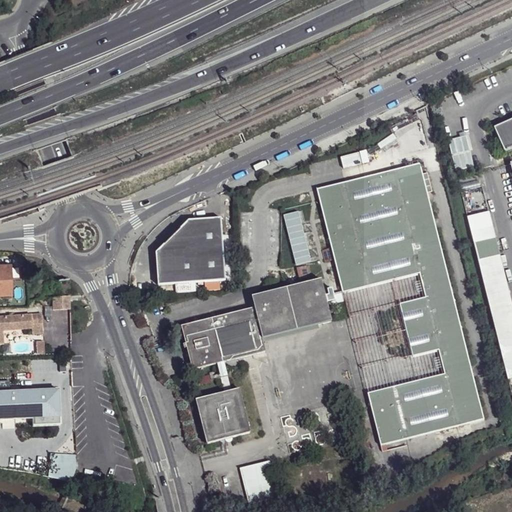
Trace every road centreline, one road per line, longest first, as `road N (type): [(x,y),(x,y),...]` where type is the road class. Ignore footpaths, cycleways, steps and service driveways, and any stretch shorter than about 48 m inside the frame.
road 1 (motorway): [(0,149),(192,83),(371,0)]
road 2 (tertiary): [(511,35),(156,203)]
road 3 (motorway): [(0,116),(256,0)]
road 4 (unknown): [(123,329),(239,296),(277,196),(326,179)]
road 5 (motorway): [(184,0),(0,81)]
road 6 (secondary): [(78,208),(9,23)]
road 7 (secondary): [(184,511),(123,329)]
road 8 (secondary): [(113,333),(168,511)]
